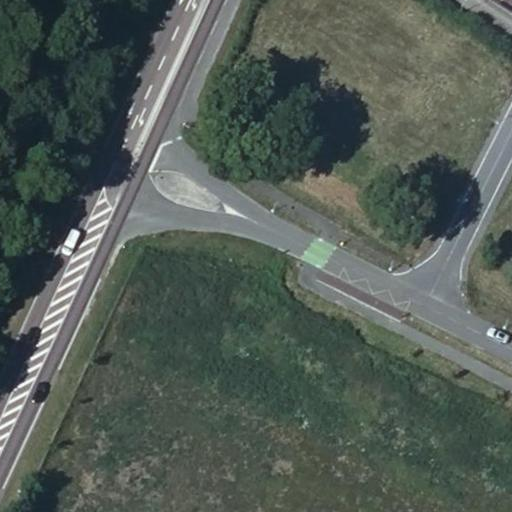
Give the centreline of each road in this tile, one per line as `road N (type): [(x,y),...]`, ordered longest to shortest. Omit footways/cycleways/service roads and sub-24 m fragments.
road 1 (primary): [(181,0),(0,400)]
road 2 (primary): [(0,479),(128,197)]
road 3 (residential): [(420,304),(511,134)]
road 4 (unclassified): [(275,232),(420,304)]
road 5 (primary): [(154,143),(219,0)]
road 6 (unclassified): [(128,197),(275,232)]
road 7 (unclassified): [(275,232),(154,143)]
